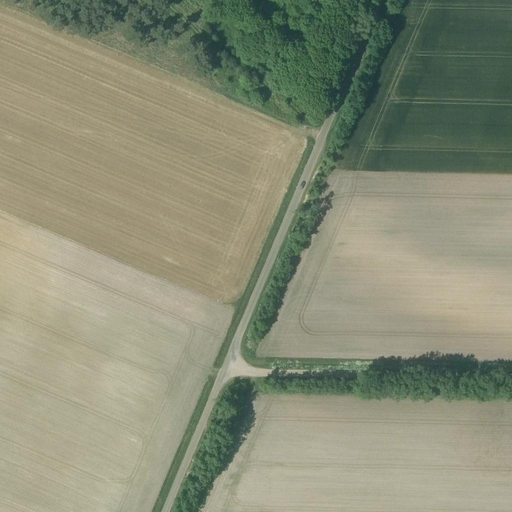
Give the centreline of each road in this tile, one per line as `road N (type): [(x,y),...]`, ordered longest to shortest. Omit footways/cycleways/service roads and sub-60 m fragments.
road 1 (unclassified): [(383,0),(226,377)]
road 2 (unclassified): [(226,377),(511,382)]
road 3 (unclassified): [(226,377),(169,511)]
